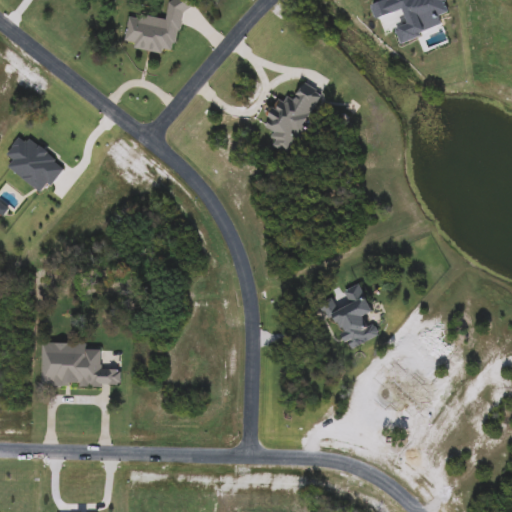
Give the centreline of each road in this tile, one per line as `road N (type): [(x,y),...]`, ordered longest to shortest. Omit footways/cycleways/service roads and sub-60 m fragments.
road 1 (residential): [(252,456),(254,338),(246,272),(230,231),(194,178),(0,19)]
road 2 (residential): [(0,450),(338,461),(383,479),(416,511)]
road 3 (residential): [(274,0),(150,140)]
